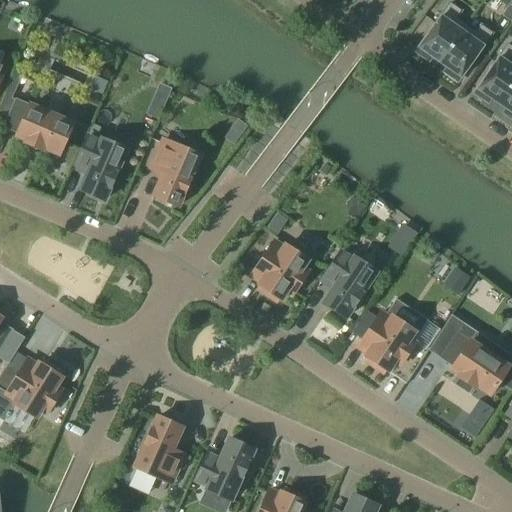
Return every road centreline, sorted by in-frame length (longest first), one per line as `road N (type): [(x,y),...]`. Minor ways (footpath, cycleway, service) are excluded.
road 1 (residential): [(182,274),(511,501)]
road 2 (residential): [(129,356),(481,511)]
road 3 (residential): [(182,274),(361,41)]
road 4 (residential): [(0,192),(182,274)]
road 5 (residential): [(361,41),(511,144)]
road 6 (residential): [(63,511),(129,356)]
road 7 (residential): [(0,275),(129,356)]
